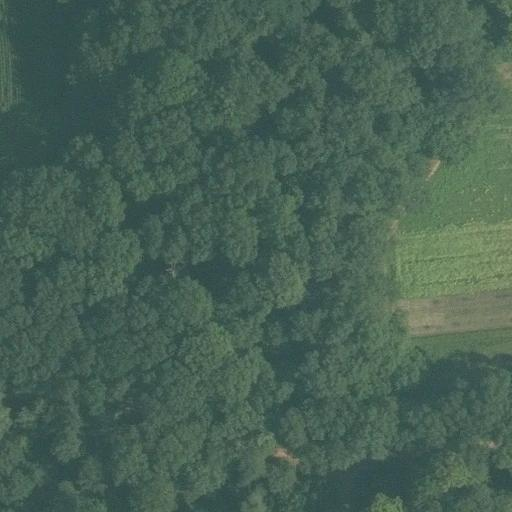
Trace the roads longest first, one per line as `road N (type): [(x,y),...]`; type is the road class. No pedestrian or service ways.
road 1 (track): [(355,511),(344,19),(182,0)]
road 2 (track): [(511,447),(355,458),(228,445),(131,412),(74,381)]
road 3 (track): [(344,19),(468,0)]
